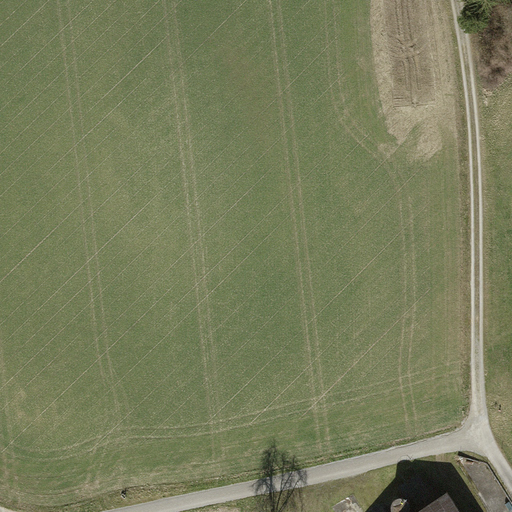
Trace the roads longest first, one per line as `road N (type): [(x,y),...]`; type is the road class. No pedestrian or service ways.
road 1 (track): [(486,438),(469,83),(455,0)]
road 2 (track): [(159,511),(486,438)]
